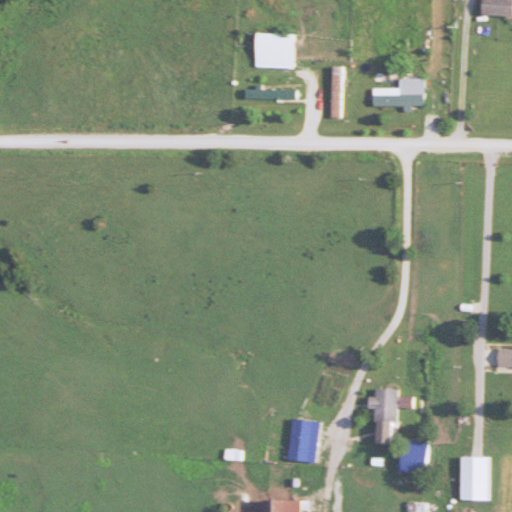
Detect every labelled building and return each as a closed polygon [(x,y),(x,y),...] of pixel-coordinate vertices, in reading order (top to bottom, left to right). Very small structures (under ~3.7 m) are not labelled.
[(511,0),(491,0),(491,14),(511,15),(511,0)] [(301,69),(302,34),(264,33),(263,68),(301,69)] [(339,118),(350,118),(350,66),(339,66),(339,118)] [(431,78),(405,78),(405,88),(378,89),(378,108),(432,107),(431,78)] [(251,89),(251,100),(305,100),(305,89),(251,89)] [(378,397),(378,410),(383,410),(383,422),(406,422),(406,389),(383,389),(383,397),(378,397)] [(414,452),(436,452),(436,441),(414,441),(414,452)] [(498,500),(498,457),(468,457),(468,500),(498,500)] [(275,511),(312,511),(312,500),(276,500),(275,511)] [(411,511),(434,511),(434,502),(411,502),(411,511)]
